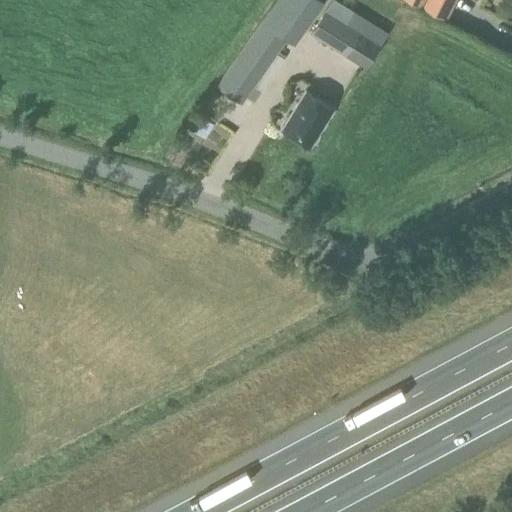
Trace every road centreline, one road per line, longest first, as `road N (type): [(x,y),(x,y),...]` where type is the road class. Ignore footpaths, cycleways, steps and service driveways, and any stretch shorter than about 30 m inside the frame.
road 1 (unclassified): [(358,261),(0,135)]
road 2 (motorway): [(511,343),(196,511)]
road 3 (motorway): [(309,511),(511,403)]
road 4 (unclassified): [(358,261),(398,261),(511,201)]
